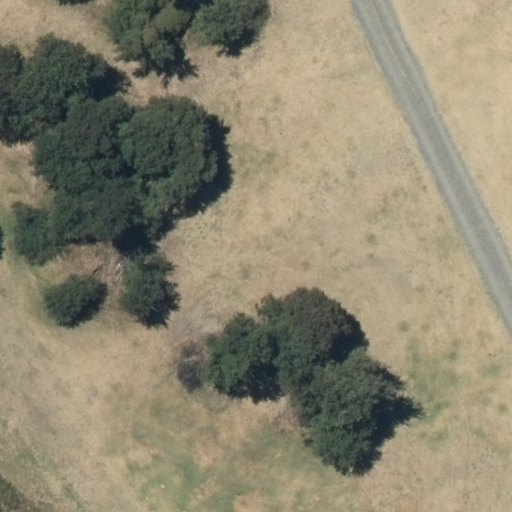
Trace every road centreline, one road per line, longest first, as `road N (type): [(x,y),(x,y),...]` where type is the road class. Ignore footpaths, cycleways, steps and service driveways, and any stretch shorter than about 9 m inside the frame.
road 1 (track): [(357,0),(511,323)]
road 2 (track): [(0,323),(79,490),(100,511)]
